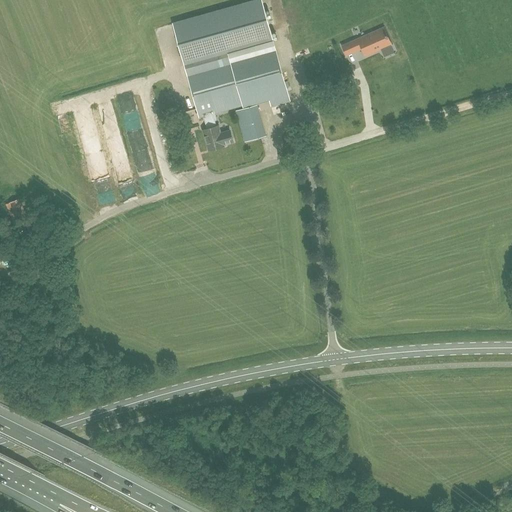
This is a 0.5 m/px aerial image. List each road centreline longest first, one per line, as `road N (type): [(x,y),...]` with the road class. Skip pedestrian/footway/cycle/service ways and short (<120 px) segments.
road 1 (unclassified): [(335,360),(306,153),(94,220)]
road 2 (secondary): [(0,446),(197,386),(335,360)]
road 3 (track): [(511,93),(306,153)]
road 4 (motorway): [(173,511),(0,423)]
road 5 (secondary): [(511,348),(335,360)]
